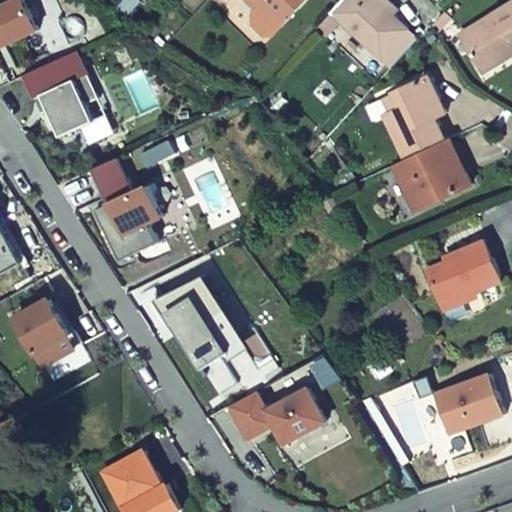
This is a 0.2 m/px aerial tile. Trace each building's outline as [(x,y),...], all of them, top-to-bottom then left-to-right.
[(124,18),(136,5),(131,0),(111,0),(109,2),(124,18)] [(261,6),(254,0),(247,0),(258,9),(261,6)] [(286,20),(304,0),(254,0),(261,6),(258,9),(253,15),(253,24),(265,36),(274,34),(283,25),(263,7),(267,2),(286,20)] [(381,59),(409,30),(393,15),(376,0),(341,0),(331,12),(340,20),(381,59)] [(398,10),(387,0),(376,0),(393,15),(398,10)] [(511,0),(459,34),(479,64),(511,44),(511,45),(511,0)] [(286,20),(267,2),(263,7),(283,25),(286,20)] [(326,37),(340,20),(331,12),(316,28),(326,37)] [(409,30),(381,59),(390,67),(418,38),(409,30)] [(511,45),(511,44),(479,64),(483,71),(511,52),(511,45)] [(385,116),(406,159),(446,141),(434,118),(426,103),(438,97),(428,76),(394,93),(401,108),(392,113),(385,116)] [(385,98),(392,113),(401,108),(394,93),(385,98)] [(426,103),(434,118),(446,112),(438,97),(426,103)] [(410,199),(436,186),(441,197),(471,183),(449,139),(446,141),(406,159),(394,165),(410,199)] [(416,210),(441,197),(436,186),(410,199),(416,210)] [(483,238),(449,253),(451,258),(426,269),(440,304),(501,279),(483,238)] [(0,425),(0,440),(6,453),(26,443),(14,418),(0,425)]
